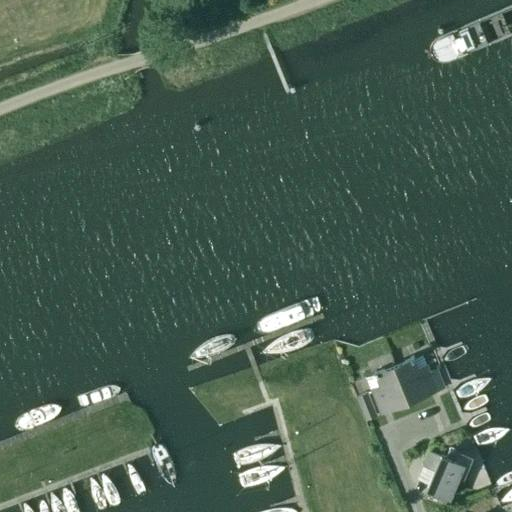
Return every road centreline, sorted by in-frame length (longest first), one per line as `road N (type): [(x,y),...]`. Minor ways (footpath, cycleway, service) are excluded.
road 1 (unclassified): [(0,107),(313,0)]
road 2 (residential): [(416,511),(386,436),(444,413)]
